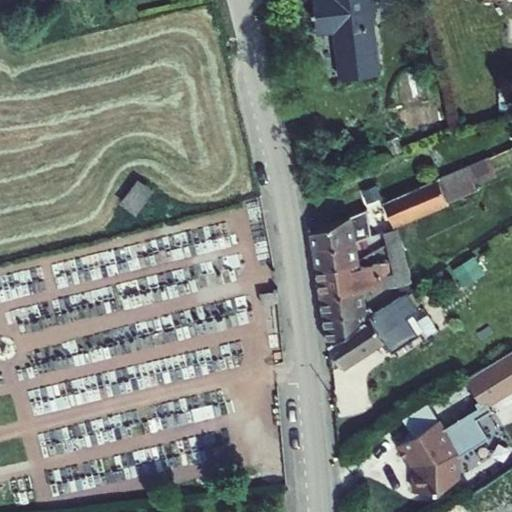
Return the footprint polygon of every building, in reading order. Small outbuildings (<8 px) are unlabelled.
[(304,0),(309,34),(326,32),(332,78),(373,73),(364,13),(372,12),(369,0),(304,0)] [(478,157),(446,171),(452,188),(485,173),(478,157)] [(446,171),(381,199),(388,224),(440,202),(438,194),(452,188),(446,171)] [(362,208),(310,230),(316,278),(359,275),(371,262),(371,253),(358,257),(352,223),(363,218),(362,208)] [(399,227),(379,233),(382,249),(403,244),(399,227)] [(407,265),(403,244),(382,249),(386,269),(407,265)] [(380,262),(371,262),(359,275),(316,278),(318,290),(360,285),(381,282),(380,269),(380,262)] [(410,279),(407,265),(386,269),(390,286),(410,279)] [(364,315),(323,340),(335,359),(382,330),(376,319),(417,294),(412,284),(364,315)] [(364,310),(360,285),(318,290),(323,340),(364,315),(364,310)] [(508,348),(460,377),(474,400),(480,401),(511,382),(511,352),(509,347),(508,348)] [(424,403),(405,415),(413,426),(431,414),(424,403)] [(432,418),(391,443),(400,458),(405,455),(410,463),(408,468),(408,489),(432,489),(452,477),(452,451),(446,441),(448,440),(439,424),(437,425),(432,418)] [(511,511),(511,463),(444,509),(445,511),(511,511)]
